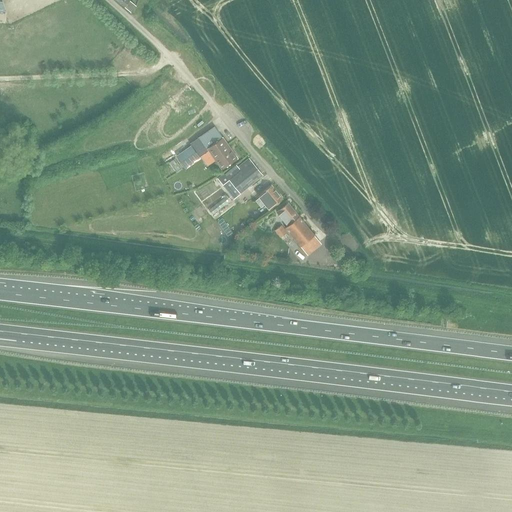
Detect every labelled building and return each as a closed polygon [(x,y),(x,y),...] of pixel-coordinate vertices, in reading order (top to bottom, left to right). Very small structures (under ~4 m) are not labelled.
[(115,0),(123,6),(130,12),(133,9),(135,6),(128,0),(115,0)] [(158,94),(171,111),(173,109),(178,115),(191,104),(173,82),(158,94)] [(221,169),(237,158),(214,126),(190,143),(208,168),(217,162),(221,169)] [(224,174),(218,179),(223,185),(229,180),(240,194),(263,176),(248,158),(237,167),(236,165),(224,174)] [(260,193),(257,195),(269,209),(273,206),(282,199),(271,185),(260,193)] [(230,202),(220,206),(223,213),(233,209),(230,202)] [(313,235),(314,235),(287,202),(276,211),(287,225),(285,227),(300,246),(313,235)] [(281,225),(275,230),(280,237),(287,232),(281,225)]
